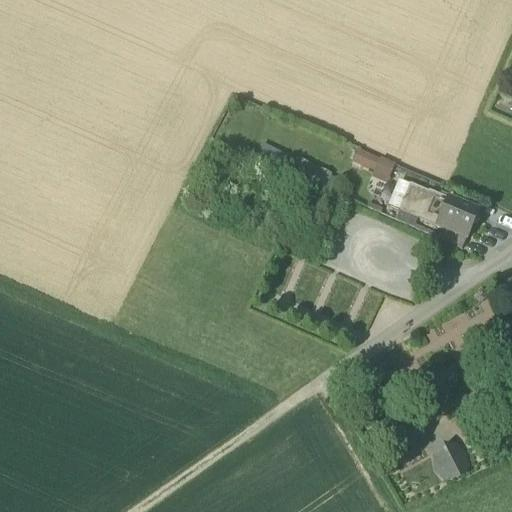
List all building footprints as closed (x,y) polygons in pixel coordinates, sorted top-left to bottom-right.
[(350,164),(387,180),(394,164),(357,148),(350,164)] [(446,201),(428,193),(427,194),(409,186),(398,212),(435,227),(446,201)] [(477,214),(446,201),(435,227),(446,232),(465,240),(466,240),(477,214)] [(465,240),(446,232),(442,243),(461,251),(465,240)] [(271,288),(287,296),(303,262),(287,254),(271,288)] [(454,447),(432,459),(445,483),(467,471),(454,447)]
